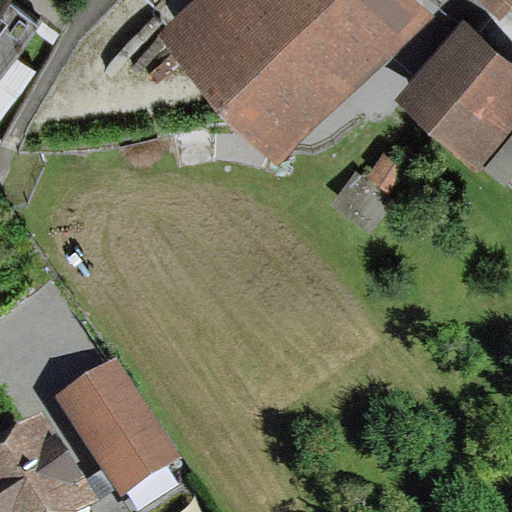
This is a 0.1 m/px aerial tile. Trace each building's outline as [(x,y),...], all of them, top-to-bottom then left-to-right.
[(167,0),(157,9),(278,142),(435,0),(167,0)] [(511,124),(511,55),(462,11),(396,85),(480,160),(511,124)] [(385,150),(370,173),(390,186),(405,164),(385,150)] [(393,200),(359,170),(334,198),(367,228),(393,200)] [(180,461),(115,358),(55,396),(119,499),(180,461)] [(95,511),(42,425),(0,451),(0,511),(95,511)]
